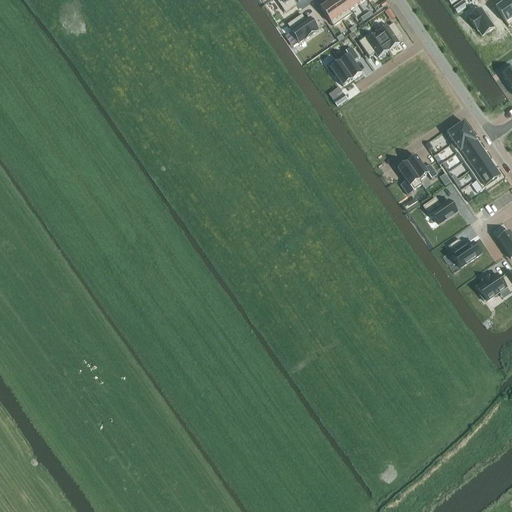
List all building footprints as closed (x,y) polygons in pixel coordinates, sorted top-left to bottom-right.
[(276,0),(286,13),(296,6),(293,1),(293,0),(276,0)] [(341,0),(333,0),(330,2),(343,21),(352,15),(341,0)] [(354,0),(341,0),(352,15),(350,12),(359,6),(354,0)] [(330,2),(321,9),(334,28),(343,21),(330,2)] [(464,2),(453,9),(457,15),(468,8),(464,2)] [(511,13),(505,3),(495,9),(506,25),(511,20),(511,13)] [(481,9),(468,18),(480,36),(493,27),(481,9)] [(302,16),(288,26),(292,31),(291,32),(299,44),(305,41),(318,33),(317,32),(319,31),(310,18),(306,22),(302,16)] [(386,25),(376,32),(389,52),(400,44),(397,40),(402,36),(394,24),(388,28),(386,25)] [(366,38),(359,43),(370,58),(375,55),(378,59),(389,52),(376,32),(375,33),(377,35),(368,41),(366,38)] [(346,54),(338,60),(353,82),(362,75),(354,63),(359,59),(352,49),(346,53),(346,54)] [(338,60),(328,66),(343,88),(353,82),(338,60)] [(511,71),(503,78),(511,91),(511,71)] [(344,95),(333,102),(337,108),(348,101),(344,95)] [(464,124),(448,135),(454,144),(470,133),(464,124)] [(454,144),(451,146),(457,155),(458,154),(476,142),(470,133),(454,144)] [(476,142),(458,154),(464,163),(482,151),(476,142)] [(482,151),(464,163),(470,172),(488,160),(482,151)] [(417,157),(407,164),(420,182),(428,176),(429,176),(425,170),(417,157)] [(488,160),(470,172),(476,181),(494,169),(488,160)] [(407,164),(398,170),(406,182),(413,192),(414,192),(423,185),(420,182),(407,164)] [(430,166),(425,170),(429,176),(428,176),(431,181),(437,177),(430,166)] [(494,169),(476,181),(482,190),(500,178),(494,169)] [(406,182),(401,186),(408,197),(414,193),(414,192),(413,192),(406,182)] [(436,200),(424,208),(429,216),(432,215),(440,226),(458,214),(449,202),(441,207),(436,200)] [(511,236),(509,233),(498,241),(511,260),(511,236)] [(459,241),(448,248),(454,257),(453,258),(461,270),(482,256),(473,244),(466,249),(464,245),(463,245),(459,241)] [(484,284),(477,289),(482,295),(480,296),(485,302),(486,301),(487,303),(507,289),(511,295),(511,294),(511,272),(501,280),(497,275),(491,280),(490,278),(483,282),(484,284)]
